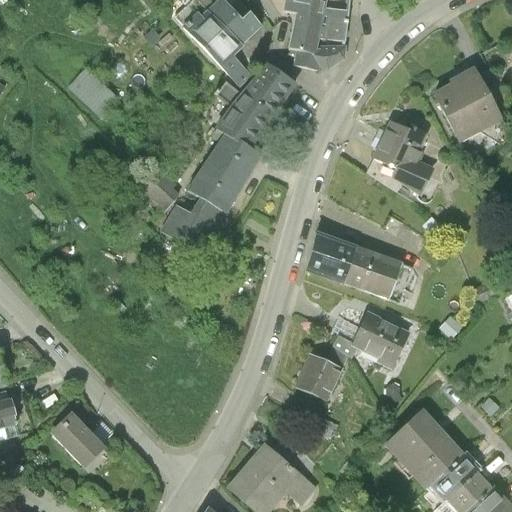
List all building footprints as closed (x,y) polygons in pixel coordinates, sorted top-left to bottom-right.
[(244,36),(206,0),(189,0),(175,14),(238,76),(249,58),(235,45),(244,36)] [(244,0),(206,0),(244,36),(261,19),(244,0)] [(279,0),(277,9),(294,13),(319,18),(323,0),(279,0)] [(310,54),(319,18),(294,13),(286,49),(310,54)] [(294,76),(255,51),(249,58),(238,76),(212,117),(219,121),(251,140),(294,76)] [(70,88),(102,117),(122,96),(90,66),(70,88)] [(464,73),(421,96),(447,146),(490,123),(464,73)] [(0,103),(0,104),(9,84),(0,79),(0,103)] [(227,202),(260,145),(251,140),(219,121),(186,178),(197,184),(227,202)] [(417,148),(383,131),(363,172),(378,180),(372,191),(411,210),(426,179),(407,170),(417,148)] [(227,202),(197,184),(165,237),(195,255),(227,202)] [(395,259),(311,233),(300,271),(383,296),(395,259)] [(403,314),(360,301),(349,339),(391,352),(403,314)] [(338,354),(302,342),(291,376),(327,388),(338,354)] [(383,421),(404,443),(435,414),(415,392),(383,421)] [(0,424),(13,421),(5,394),(0,395),(0,424)] [(82,458),(107,435),(70,396),(45,419),(82,458)] [(456,436),(435,414),(404,443),(424,465),(432,458),(456,436)] [(265,430),(227,470),(262,503),(284,479),(299,493),(314,476),(265,430)] [(432,458),(453,481),(477,458),(456,436),(432,458)] [(498,481),(477,458),(453,481),(474,503),(485,492),(498,481)] [(237,511),(215,492),(196,511),(237,511)] [(502,511),(503,511),(485,492),(474,503),(464,511),(502,511)] [(35,511),(19,502),(12,511),(35,511)]
